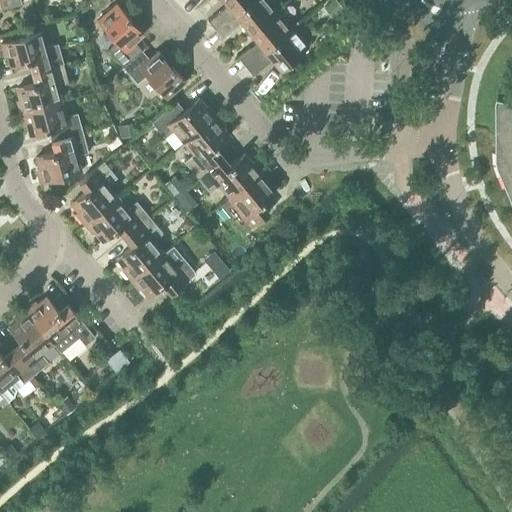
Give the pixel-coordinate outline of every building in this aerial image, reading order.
[(19,0),(0,0),(0,8),(0,9),(21,3),(19,0)] [(223,0),(225,2),(225,6),(207,20),(215,29),(249,0),(223,0)] [(277,9),(269,0),(249,0),(215,29),(222,38),(239,24),(243,24),(250,32),(272,13),(277,9)] [(336,0),(330,0),(322,6),(331,17),(343,9),(336,0)] [(108,50),(123,67),(142,50),(134,41),(143,34),(116,3),(97,20),(117,43),(108,50)] [(293,28),(277,9),(272,13),(250,32),(256,39),(255,43),(238,57),(246,67),(293,28)] [(308,47),(293,28),(246,67),(252,75),(270,61),(273,61),(280,69),(308,47)] [(28,61),(32,73),(63,64),(57,43),(46,46),(42,31),(0,42),(1,46),(4,56),(6,55),(10,66),(28,61)] [(142,50),(123,67),(137,82),(146,75),(166,97),(185,81),(158,50),(149,58),(142,50)] [(19,109),(20,113),(62,101),(57,86),(69,83),(63,64),(32,73),(34,83),(16,88),(19,99),(16,100),(19,109)] [(511,97),(498,95),(497,100),(497,156),(499,164),(511,194),(511,97)] [(173,130),(183,142),(191,135),(216,114),(214,112),(207,104),(205,106),(198,97),(183,109),(176,101),(151,122),(164,138),(173,130)] [(50,141),(82,132),(77,112),(66,115),(62,101),(20,113),(21,115),(24,125),(26,124),(29,135),(47,130),(50,141)] [(183,161),(196,177),(209,166),(222,156),(215,147),(230,135),(222,126),(224,124),(218,117),(218,116),(216,114),(191,135),(183,142),(192,153),(183,161)] [(130,123),(116,125),(119,138),(133,136),(130,123)] [(82,132),(50,141),(53,152),(35,157),(38,168),(36,169),(38,178),(39,182),(81,170),(77,155),(88,152),(82,132)] [(228,196),(261,169),(260,167),(253,160),(251,161),(244,152),(229,164),(222,156),(209,166),(196,177),(210,193),(219,185),(228,196)] [(84,224),(117,196),(107,184),(116,177),(103,160),(77,181),(85,190),(70,203),(78,212),(76,213),(82,221),(84,224)] [(261,169),(228,196),(229,198),(220,205),(243,233),(268,212),(261,202),(276,190),(268,181),(270,180),(261,169)] [(117,196),(84,224),(86,226),(86,225),(92,233),(94,232),(102,241),(117,228),(123,237),(142,221),(149,216),(136,200),(127,207),(117,196)] [(130,278),(163,251),(153,239),(162,232),(149,216),(142,221),(123,237),(131,246),(116,258),(123,267),(122,268),(128,276),(130,278)] [(163,251),(130,278),(138,288),(140,287),(147,296),(162,283),(170,292),(195,271),(171,244),(163,251)] [(222,261),(211,270),(218,279),(230,270),(222,261)] [(35,301),(25,309),(52,342),(60,351),(78,336),(84,344),(94,336),(67,303),(58,310),(46,295),(37,303),(35,301)] [(52,342),(25,309),(23,311),(15,318),(16,319),(7,327),(20,342),(11,349),(32,374),(48,361),(40,352),(52,342)] [(119,347),(105,358),(115,370),(128,359),(119,347)] [(32,374),(11,349),(2,356),(0,353),(0,391),(7,400),(13,395),(15,388),(16,387),(32,374)] [(66,394),(56,402),(65,413),(75,405),(66,394)] [(36,420),(29,426),(37,436),(45,430),(36,420)] [(9,443),(1,450),(9,460),(17,453),(9,443)] [(61,511),(51,499),(39,508),(41,511),(61,511)]
